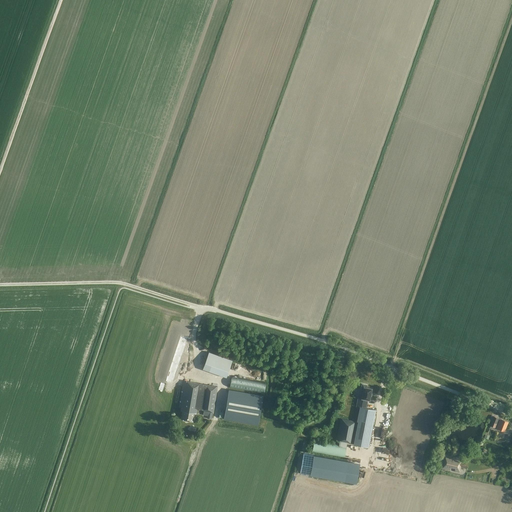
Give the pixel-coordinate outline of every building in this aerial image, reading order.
[(232,360),(208,352),(202,369),(226,377),(232,360)] [(229,387),(259,392),(264,393),(265,382),(231,376),(229,387)] [(213,412),(217,386),(213,385),(213,384),(211,384),(211,385),(183,380),(179,407),(181,407),(180,410),(182,411),(181,412),(182,412),(181,418),(193,421),(194,413),(196,413),(197,409),(204,410),(213,412)] [(357,406),(360,406),(357,421),(358,421),(357,423),(356,423),(357,421),(340,419),(336,440),(339,441),(339,445),(314,441),(312,453),(344,458),(347,442),(352,443),(352,442),(356,426),(357,426),(353,444),(368,447),(375,409),(366,408),(367,399),(369,400),(371,388),(366,387),(366,385),(362,384),(361,389),(363,389),(362,398),(358,397),(357,406)] [(229,390),(224,419),(258,425),(263,395),(229,390)] [(213,412),(204,410),(203,415),(207,416),(207,418),(212,419),(213,412)] [(468,468),(469,463),(462,461),(463,458),(445,454),(442,469),(460,472),(461,467),(468,468)] [(356,483),(359,463),(348,461),(313,455),(310,475),(344,481),(356,483)]
